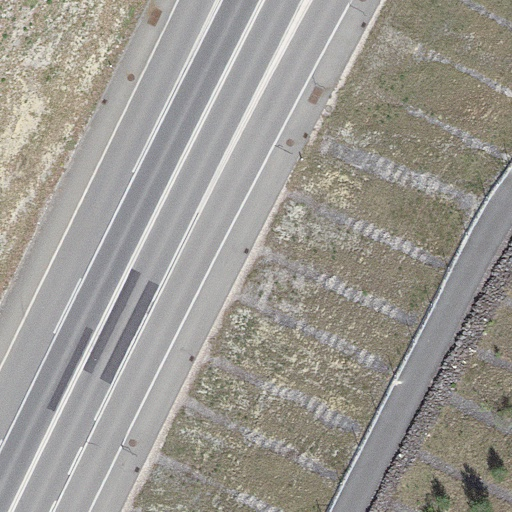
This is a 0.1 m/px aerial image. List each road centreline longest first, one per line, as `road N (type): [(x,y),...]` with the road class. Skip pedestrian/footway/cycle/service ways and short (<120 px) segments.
road 1 (trunk): [(55,511),(133,383),(324,0)]
road 2 (trunk): [(107,313),(258,0)]
road 3 (trunk): [(195,0),(123,149),(107,313)]
road 4 (trunk): [(11,511),(107,313)]
